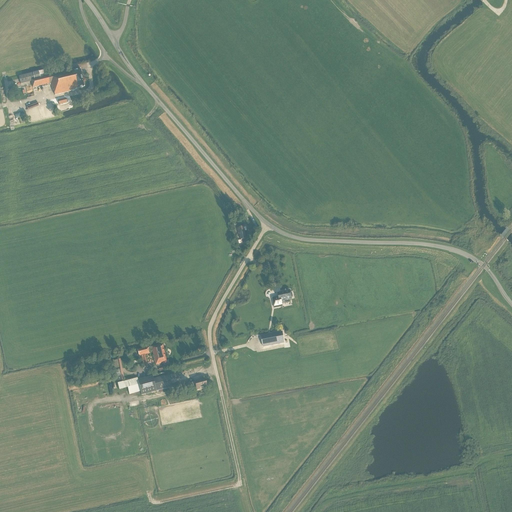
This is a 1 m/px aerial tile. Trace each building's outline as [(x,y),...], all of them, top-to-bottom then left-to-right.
[(75,89),(84,87),(80,68),(44,77),(43,71),(19,77),(20,84),(31,81),(32,88),(51,83),(52,90),(53,90),(54,95),(75,90),(75,89)] [(28,111),(39,107),(38,102),(27,106),(28,111)] [(248,237),(246,227),(243,228),(237,229),(238,234),(239,234),(240,240),(237,241),(238,243),(241,243),(245,242),(244,239),(245,239),(245,238),(248,237)] [(290,293),(289,290),(286,291),(285,291),(282,292),(278,293),(279,298),(272,300),(274,307),(282,306),(281,302),(291,300),(290,298),(292,295),(290,293)] [(282,332),(261,336),(263,347),(284,343),(282,332)] [(162,344),(141,349),(137,350),(138,356),(149,354),(149,351),(152,350),(155,365),(161,364),(160,363),(162,362),(163,364),(166,363),(162,344)] [(117,381),(122,380),(118,360),(113,361),(117,381)] [(171,387),(169,376),(165,376),(164,373),(137,380),(137,378),(117,384),(119,390),(127,388),(129,395),(140,391),(141,395),(171,387)] [(196,390),(207,388),(204,379),(194,382),(196,390)] [(97,422),(104,422),(104,416),(102,416),(102,407),(95,407),(96,417),(97,417),(97,422)]
